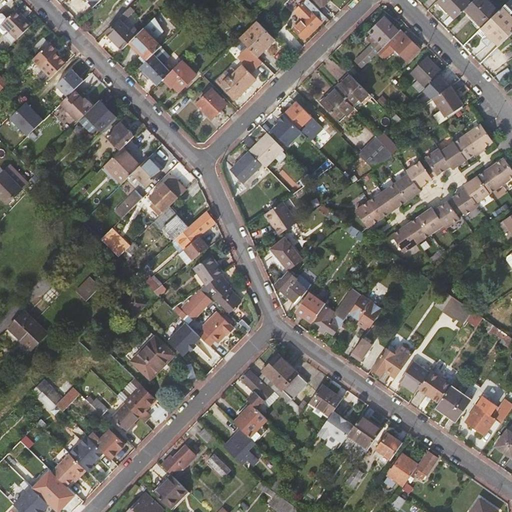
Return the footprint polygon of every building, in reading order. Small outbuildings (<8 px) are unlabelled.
[(304,39),(326,17),(309,0),(302,0),(304,2),(294,12),(303,20),(294,29),(304,39)] [(470,9),(475,4),(470,0),(442,0),(441,1),(459,20),(470,9)] [(487,27),(503,12),(490,0),(478,0),(475,4),(470,9),(487,27)] [(109,32),(124,48),(132,41),(138,35),(126,21),(138,10),(134,6),(122,18),(123,19),(109,32)] [(3,24),(19,39),(33,25),(18,9),(3,24)] [(384,44),(399,30),(384,15),(370,29),(372,31),(368,36),(373,41),(377,44),(381,40),(384,44)] [(258,56),(276,39),(259,21),(241,40),(258,56)] [(132,41),(149,59),(155,54),(163,45),(146,27),(138,35),(132,41)] [(420,46),(401,28),(399,30),(384,44),(380,48),(378,51),(383,56),(387,56),(396,47),(408,59),(420,46)] [(43,51),(51,42),(46,37),(38,45),(43,51)] [(368,46),(375,53),(378,51),(380,48),(377,44),(373,41),(368,46)] [(59,50),(51,42),(43,51),(36,57),(54,76),(61,69),(68,62),(57,51),(59,50)] [(364,51),(371,58),(375,53),(368,46),(364,51)] [(363,66),(371,58),(364,51),(359,56),(361,64),(363,66)] [(142,66),(159,85),(167,78),(173,72),(155,54),(149,59),(142,66)] [(427,55),(412,70),(427,86),(432,82),(437,88),(448,76),(427,55)] [(263,73),(268,67),(258,56),(253,62),(263,73)] [(173,72),(167,78),(180,92),(198,75),(185,60),(173,72)] [(257,79),(244,66),(234,75),(233,74),(222,85),(236,99),(257,79)] [(511,74),(511,68),(499,76),(502,81),(511,74)] [(56,86),(68,98),(77,89),(85,81),(73,69),(56,86)] [(362,101),(370,92),(354,75),(349,71),(343,78),(344,80),(337,87),(335,86),(328,93),(330,94),(322,102),(338,119),(345,112),(347,115),(356,107),(353,104),(359,98),(362,101)] [(0,89),(2,91),(9,84),(0,74),(0,89)] [(464,103),(452,85),(436,97),(448,114),(464,103)] [(68,98),(62,103),(68,109),(66,112),(72,117),(74,115),(80,121),(95,106),(87,98),(89,97),(85,93),(82,96),(77,89),(68,98)] [(228,104),(214,89),(198,105),(212,119),(228,104)] [(298,101),(285,114),(301,129),(313,116),(298,101)] [(44,120),(27,102),(9,119),(27,137),(44,120)] [(118,116),(104,102),(83,122),(96,134),(107,123),(109,125),(118,116)] [(301,129),(285,114),(279,120),(281,122),(275,129),(290,144),(302,131),(301,129)] [(126,147),(134,139),(138,134),(125,120),(111,134),(124,148),(126,147)] [(427,158),(433,166),(439,175),(452,166),(454,169),(494,141),(482,124),(442,152),(440,149),(427,158)] [(284,148),(269,133),(252,151),(266,166),(284,148)] [(376,170),(395,154),(379,135),(360,151),(376,170)] [(143,164),(151,156),(134,139),(126,147),(143,164)] [(135,172),(143,164),(126,147),(124,148),(108,164),(125,182),(135,172)] [(266,169),(250,153),(234,169),(246,183),(258,171),(261,174),(266,169)] [(164,169),(151,156),(143,164),(135,172),(149,185),(164,169)] [(467,216),(481,207),(479,204),(511,180),(511,166),(506,157),(466,185),(468,189),(455,198),(458,202),(461,207),(467,216)] [(369,228),(422,191),(420,188),(434,179),(428,170),(421,162),(408,171),(410,174),(357,211),(369,228)] [(433,166),(428,170),(434,179),(439,175),(433,166)] [(0,196),(7,204),(21,189),(3,172),(0,175),(0,196)] [(188,189),(175,175),(150,199),(155,204),(153,206),(162,215),(188,189)] [(124,218),(136,207),(128,198),(116,210),(124,218)] [(461,207),(458,202),(455,198),(449,202),(456,211),(461,207)] [(283,233),(303,219),(298,212),(293,216),(284,202),(266,214),(273,224),(276,223),(283,233)] [(432,236),(445,226),(447,230),(462,220),(456,211),(449,202),(442,207),(436,211),(434,208),(419,218),(432,236)] [(180,236),(190,226),(171,207),(155,223),(162,230),(165,228),(176,240),(180,236)] [(189,247),(199,238),(197,235),(215,218),(208,209),(190,226),(180,236),(189,247)] [(199,238),(202,235),(218,221),(215,218),(197,235),(199,238)] [(432,236),(419,218),(394,235),(406,253),(432,236)] [(125,253),(127,251),(116,241),(121,236),(114,228),(104,238),(122,256),(125,253)] [(190,261),(211,245),(202,235),(199,238),(189,247),(183,252),(190,261)] [(289,271),(303,259),(286,237),(272,248),(289,271)] [(141,246),(136,241),(127,251),(125,253),(130,258),(141,246)] [(224,273),(225,272),(213,254),(196,266),(208,284),(224,273)] [(227,281),(224,273),(208,284),(212,289),(213,290),(217,288),(220,292),(215,296),(231,313),(241,303),(235,297),(238,294),(232,288),(234,286),(227,281)] [(276,285),(283,292),(291,298),(296,302),(306,290),(295,281),(297,279),(289,273),(283,280),(281,278),(276,285)] [(91,275),(77,289),(88,300),(102,285),(91,275)] [(156,289),(162,284),(154,276),(149,281),(156,289)] [(208,284),(185,308),(194,316),(211,299),(207,294),(212,289),(208,284)] [(351,313),(362,297),(354,290),(336,315),(327,308),(316,322),(320,326),(318,329),(323,333),(325,329),(332,334),(337,327),(340,329),(351,313)] [(147,303),(135,291),(124,302),(136,314),(147,303)] [(455,297),(447,291),(437,304),(445,311),(455,297)] [(291,298),(283,292),(281,295),(288,301),(291,298)] [(244,300),(238,294),(235,297),(241,303),(244,300)] [(176,309),(175,307),(163,296),(161,297),(164,301),(150,313),(159,323),(165,318),(168,322),(172,319),(169,315),(176,309)] [(314,322),(325,307),(310,296),(299,312),(314,322)] [(383,310),(363,296),(362,297),(351,313),(361,320),(359,322),(369,330),(373,325),(383,310)] [(455,297),(445,311),(458,319),(459,318),(468,306),(455,297)] [(468,306),(459,318),(467,323),(470,319),(475,311),(468,306)] [(48,332),(25,311),(9,327),(21,339),(22,337),(33,348),(48,332)] [(207,329),(218,340),(220,341),(229,333),(230,334),(237,327),(221,311),(205,327),(207,329)] [(484,318),(475,311),(470,319),(478,326),(484,318)] [(369,330),(353,353),(363,360),(376,342),(374,341),(377,337),(378,337),(382,332),(373,325),(369,330)] [(507,345),(509,347),(511,343),(511,338),(494,326),(489,333),(491,334),(493,332),(508,343),(507,345)] [(202,334),(213,345),(218,340),(207,329),(202,334)] [(176,353),(157,334),(132,359),(151,377),(176,353)] [(210,356),(217,349),(213,345),(202,334),(201,334),(194,340),(210,356)] [(388,366),(400,374),(408,363),(387,349),(373,370),(382,375),(388,366)] [(265,371),(292,397),(307,381),(280,353),(264,369),(265,371)] [(256,389),(248,398),(254,403),(257,406),(275,388),(269,382),(268,383),(251,368),(243,376),(256,389)] [(414,371),(411,369),(409,371),(408,371),(401,381),(417,392),(428,377),(415,368),(414,371)] [(275,388),(301,414),(311,401),(306,396),(300,405),(292,397),(265,371),(262,375),(269,382),(275,388)] [(433,371),(420,389),(441,403),(454,385),(433,371)] [(441,403),(439,406),(459,421),(482,387),(474,382),(466,394),(457,388),(460,383),(457,381),(454,385),(441,403)] [(140,415),(145,420),(151,414),(146,409),(157,398),(143,384),(138,388),(132,382),(124,390),(130,397),(125,401),(126,402),(140,415)] [(331,416),(335,411),(342,401),(335,396),(336,395),(323,385),(311,401),(331,416)] [(81,393),(75,386),(57,404),(64,410),(81,393)] [(92,402),(98,408),(103,413),(108,408),(96,397),(92,402)] [(134,421),(140,415),(126,402),(113,416),(126,430),(130,425),(132,427),(136,424),(134,421)] [(251,436),(269,418),(257,406),(254,403),(236,420),(243,427),(251,436)] [(496,421),(502,425),(511,412),(502,406),(493,418),(485,413),(486,411),(480,406),(467,424),(484,436),(496,421)] [(105,423),(109,419),(103,413),(98,408),(95,411),(100,417),(99,418),(105,423)] [(343,442),(346,438),(349,433),(355,425),(335,411),(331,416),(320,432),(319,433),(326,438),(330,432),(343,442)] [(349,433),(369,448),(383,430),(362,415),(355,425),(349,433)] [(214,435),(205,426),(200,431),(209,441),(214,435)] [(227,448),(243,463),(247,459),(253,465),(259,458),(249,448),(256,441),(251,436),(243,427),(235,435),(237,437),(227,448)] [(104,450),(112,458),(127,443),(111,428),(97,443),(104,450)] [(379,448),(393,458),(405,442),(390,431),(379,448)] [(511,433),(509,432),(499,447),(511,456),(511,433)] [(346,438),(366,453),(369,448),(349,433),(346,438)] [(87,468),(89,470),(94,464),(92,461),(97,457),(104,450),(97,443),(88,434),(70,452),(87,468)] [(237,437),(235,435),(225,446),(227,448),(237,437)] [(163,464),(173,474),(175,475),(194,455),(185,445),(173,458),(171,456),(163,464)] [(53,469),(67,483),(74,477),(78,473),(80,475),(87,468),(70,452),(53,469)] [(439,457),(430,452),(415,474),(423,480),(439,457)] [(227,466),(215,453),(208,460),(221,473),(227,466)] [(406,484),(420,464),(404,453),(389,474),(405,486),(406,484)] [(0,469),(2,471),(10,463),(5,458),(0,462),(0,469)] [(357,485),(364,470),(356,467),(349,482),(357,485)] [(163,479),(152,490),(171,508),(189,489),(175,475),(173,474),(166,482),(163,479)] [(76,494),(63,481),(49,495),(62,509),(76,494)] [(258,486),(272,496),(275,491),(262,482),(258,486)] [(405,486),(403,488),(410,493),(413,489),(406,484),(405,486)] [(145,492),(138,499),(142,503),(144,501),(152,509),(151,511),(161,511),(164,510),(145,492)] [(405,500),(398,495),(391,505),(398,510),(405,500)] [(498,511),(499,511),(481,498),(470,511),(498,511)] [(142,503),(138,499),(126,511),(125,511),(151,511),(152,509),(144,501),(142,503)]
